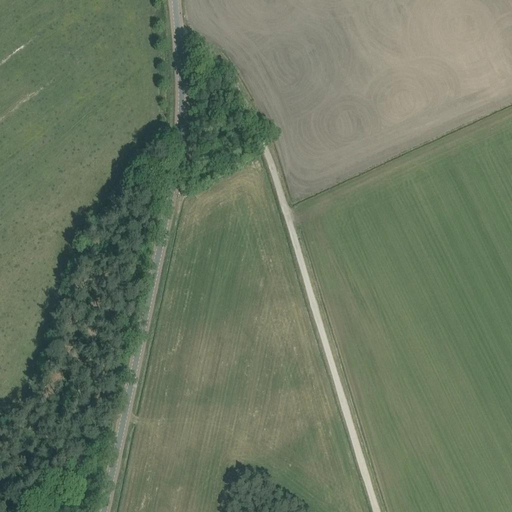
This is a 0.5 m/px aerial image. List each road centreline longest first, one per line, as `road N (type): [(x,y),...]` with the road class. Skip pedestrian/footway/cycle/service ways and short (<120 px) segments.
road 1 (track): [(174,39),(210,47),(264,146),(377,511)]
road 2 (tertiary): [(107,511),(177,173),(171,0)]
